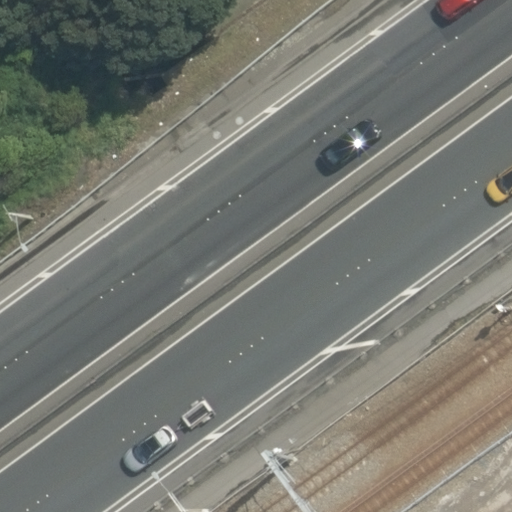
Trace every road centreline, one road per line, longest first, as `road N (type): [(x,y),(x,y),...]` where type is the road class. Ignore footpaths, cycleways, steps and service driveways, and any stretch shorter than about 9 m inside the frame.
road 1 (trunk): [(0,379),(505,0)]
road 2 (trunk): [(511,195),(75,511)]
